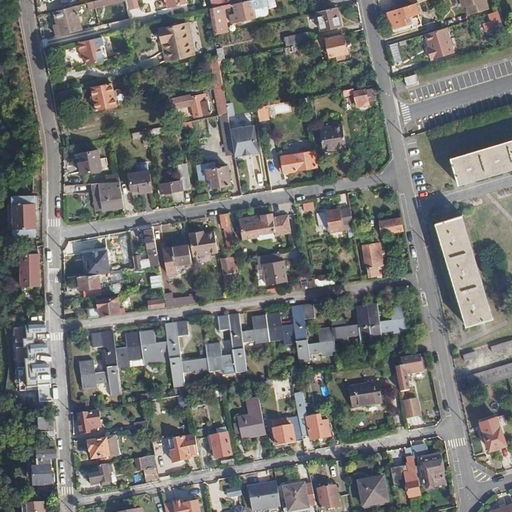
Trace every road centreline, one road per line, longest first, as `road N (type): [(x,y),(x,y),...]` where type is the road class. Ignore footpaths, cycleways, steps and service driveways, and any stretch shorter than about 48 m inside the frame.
road 1 (residential): [(458,427),(70,504)]
road 2 (residential): [(58,327),(428,279)]
road 3 (residential): [(55,233),(405,177)]
road 4 (residential): [(55,233),(52,135),(26,0)]
road 5 (residential): [(70,504),(58,327)]
road 6 (residential): [(428,279),(458,427)]
road 7 (unclassified): [(511,82),(392,117)]
